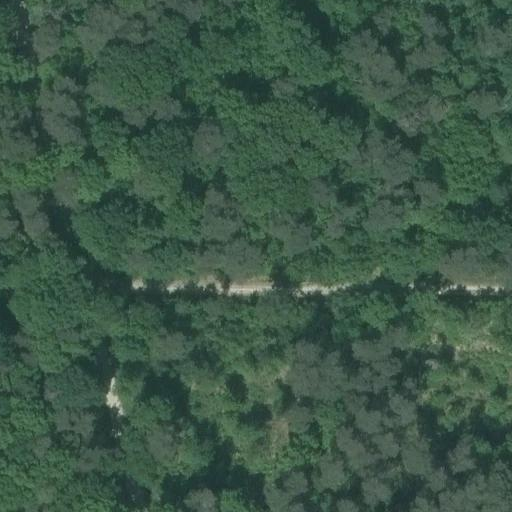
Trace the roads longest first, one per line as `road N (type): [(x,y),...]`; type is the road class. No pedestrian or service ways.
road 1 (track): [(511,291),(81,292)]
road 2 (track): [(142,511),(81,292)]
road 3 (track): [(62,213),(10,0)]
